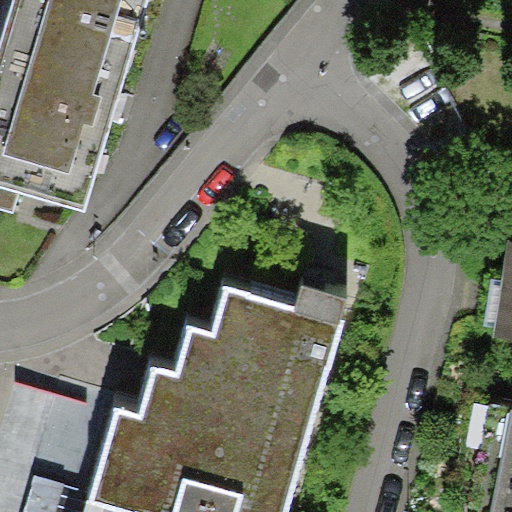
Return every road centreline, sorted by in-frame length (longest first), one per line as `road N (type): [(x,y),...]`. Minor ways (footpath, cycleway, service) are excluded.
road 1 (residential): [(385,511),(452,265),(432,201),(387,130),(306,58)]
road 2 (residential): [(0,329),(32,324),(163,222),(306,58)]
